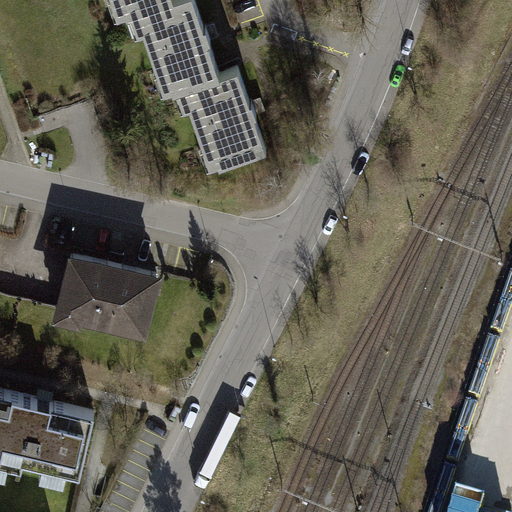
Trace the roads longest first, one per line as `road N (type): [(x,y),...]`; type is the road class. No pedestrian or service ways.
road 1 (residential): [(0,179),(295,246)]
road 2 (residential): [(295,246),(171,511)]
road 3 (residential): [(399,0),(382,57),(295,246)]
